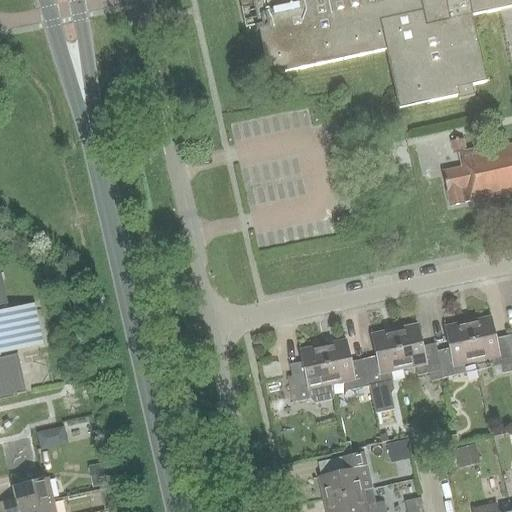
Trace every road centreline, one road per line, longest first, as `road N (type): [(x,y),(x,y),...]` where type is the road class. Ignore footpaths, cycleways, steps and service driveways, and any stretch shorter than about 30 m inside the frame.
road 1 (secondary): [(177,511),(62,0)]
road 2 (residential): [(210,325),(139,0)]
road 3 (residential): [(210,325),(511,260)]
road 4 (residential): [(252,511),(210,325)]
